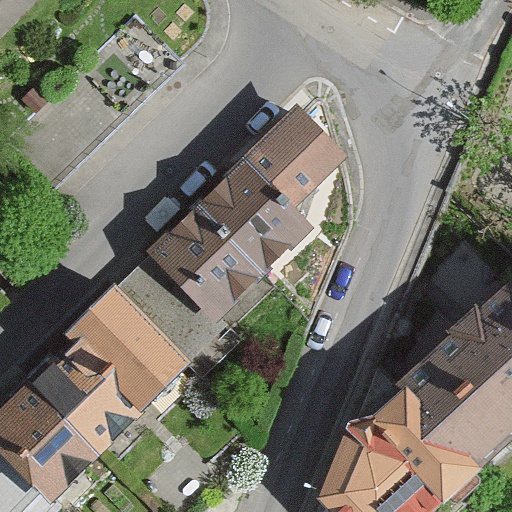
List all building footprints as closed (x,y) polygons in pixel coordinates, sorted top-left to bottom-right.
[(0,0),(0,22),(22,0),(0,0)] [(132,19),(0,145),(49,196),(181,70),(132,19)] [(301,106),(197,209),(261,274),(318,218),(293,194),(341,146),(301,106)] [(261,274),(197,209),(152,253),(216,318),(261,274)] [(115,289),(186,361),(223,325),(216,318),(152,253),(115,289)] [(511,425),(511,276),(403,387),(477,460),(511,425)] [(33,371),(104,443),(186,361),(115,289),(33,371)] [(53,493),(104,443),(33,371),(0,403),(0,507),(4,511),(16,511),(44,485),(53,493)] [(424,511),(477,460),(403,387),(373,418),(349,422),(319,500),(330,511),(424,511)]
